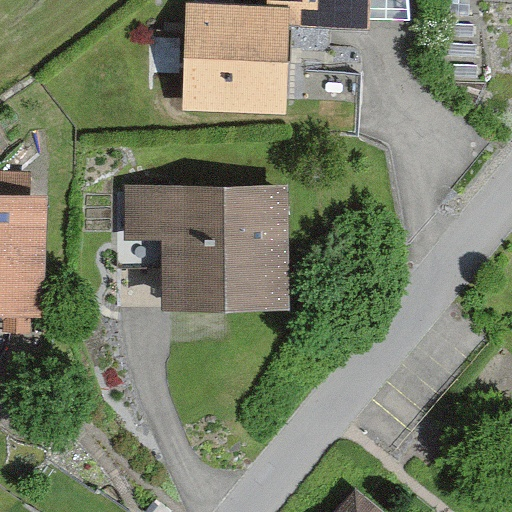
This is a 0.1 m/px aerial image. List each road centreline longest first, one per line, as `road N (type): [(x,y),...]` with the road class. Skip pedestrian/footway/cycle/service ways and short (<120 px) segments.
road 1 (residential): [(253,511),(511,202)]
road 2 (unknown): [(432,298),(431,144)]
